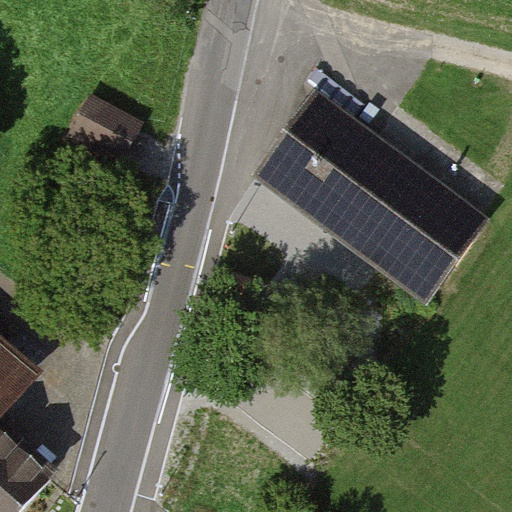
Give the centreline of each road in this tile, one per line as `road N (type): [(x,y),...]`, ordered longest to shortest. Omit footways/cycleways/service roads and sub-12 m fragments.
road 1 (unclassified): [(108,511),(240,0)]
road 2 (track): [(239,1),(511,71)]
